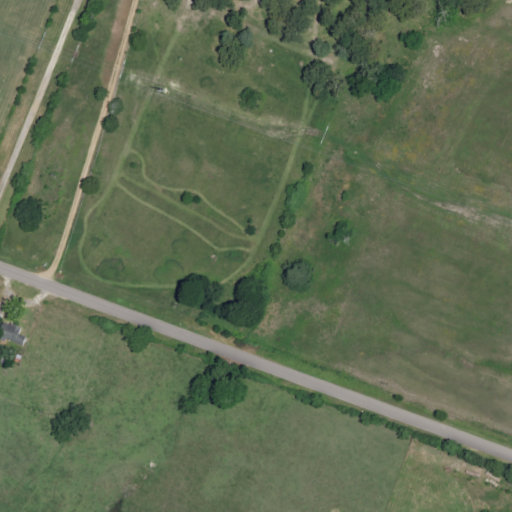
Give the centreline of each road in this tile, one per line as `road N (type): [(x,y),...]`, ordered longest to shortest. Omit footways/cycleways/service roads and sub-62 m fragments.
road 1 (residential): [(511,458),(0,267)]
road 2 (residential): [(0,197),(80,0)]
